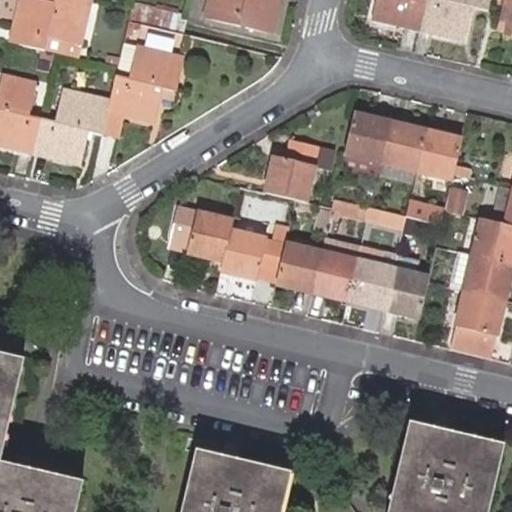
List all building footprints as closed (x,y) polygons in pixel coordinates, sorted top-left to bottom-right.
[(22,0),(20,0),(9,44),(43,52),(46,40),(79,48),(91,0),(89,0),(56,0),(55,7),(22,0)] [(275,39),(284,0),(213,0),(208,23),(275,39)] [(379,0),(374,24),(421,36),(430,1),(428,0),(379,0)] [(477,14),(489,18),(493,1),(493,0),(445,0),(444,4),(430,1),(421,36),(469,48),(477,14)] [(501,34),(511,36),(511,0),(493,0),(493,1),(508,5),(501,34)] [(113,108),(112,113),(124,115),(159,123),(167,91),(180,94),(188,59),(175,55),(179,41),(144,33),(141,47),(132,78),(121,76),(113,108)] [(46,40),(43,52),(76,60),(79,48),(46,40)] [(0,88),(0,151),(36,160),(45,125),(33,122),(41,90),(2,80),(0,88)] [(45,125),(36,160),(84,171),(92,136),(106,140),(112,113),(113,108),(66,97),(58,127),(45,125)] [(112,113),(106,140),(118,143),(124,115),(112,113)] [(383,170),(394,128),(358,120),(348,161),(383,170)] [(428,137),(394,128),(383,170),(418,178),(428,137)] [(455,179),(464,145),(428,137),(418,178),(453,187),(455,179)] [(279,159),(269,196),(299,203),(309,205),(316,173),(322,151),(298,145),(294,163),(279,159)] [(322,151),(316,173),(331,176),(336,155),(322,151)] [(373,212),(338,203),(336,211),(334,217),(332,226),(338,228),(340,222),(369,230),(373,212)] [(411,205),(408,220),(444,228),(447,215),(447,214),(411,205)] [(233,234),(236,223),(180,210),(172,241),(191,246),(189,254),(226,264),(233,234)] [(408,220),(373,212),(369,230),(403,238),(408,220)] [(332,226),(334,217),(319,213),(313,235),(329,239),(332,226)] [(464,257),(474,259),(482,223),(473,221),(464,257)] [(474,259),(511,268),(511,230),(505,228),(482,223),(474,259)] [(226,264),(223,274),(258,282),(258,280),(260,273),(281,278),(289,247),(292,232),(280,230),(277,244),(233,234),(226,264)] [(191,246),(172,241),(170,250),(189,254),(191,246)] [(325,255),(315,296),(351,304),(360,264),(363,252),(328,243),(325,255)] [(279,286),(279,287),(315,296),(325,255),(289,247),(281,278),(279,286)] [(465,293),(505,304),(511,276),(511,268),(474,259),(464,257),(459,255),(450,290),(465,293)] [(360,264),(351,304),(385,313),(395,272),(360,264)] [(395,272),(385,313),(421,321),(430,285),(431,281),(433,272),(397,264),(395,272)] [(260,273),(258,280),(279,286),(281,278),(260,273)] [(491,357),(505,304),(465,293),(451,348),(491,357)] [(450,353),(490,362),(491,357),(451,348),(450,353)] [(0,435),(16,370),(0,366),(0,435)] [(16,370),(0,435),(0,461),(21,371),(16,370)] [(392,511),(411,429),(405,428),(385,511),(392,511)] [(478,511),(493,448),(411,429),(392,511),(478,511)] [(485,511),(499,449),(493,448),(478,511),(485,511)] [(188,511),(203,457),(196,455),(181,511),(188,511)] [(276,511),(285,478),(203,457),(188,511),(276,511)] [(0,511),(69,511),(76,484),(0,466),(0,511)] [(283,511),(291,480),(285,478),(276,511),(283,511)] [(76,484),(69,511),(75,511),(82,485),(76,484)]
